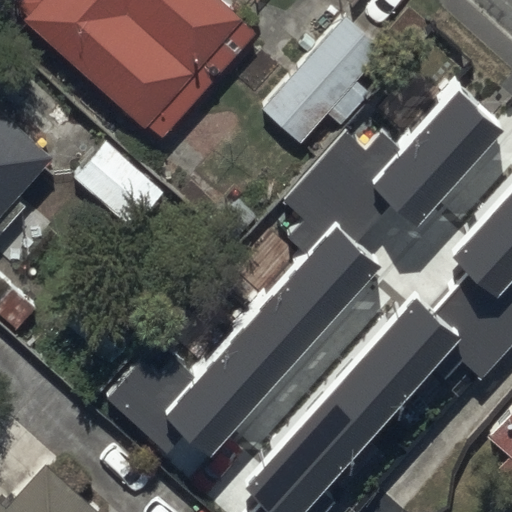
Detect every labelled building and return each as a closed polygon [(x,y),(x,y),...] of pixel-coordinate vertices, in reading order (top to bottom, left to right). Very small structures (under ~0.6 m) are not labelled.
[(238,33),(200,0),(20,0),(4,18),(143,140),(238,33)] [(342,27),(261,119),(299,152),(380,61),(342,27)] [(140,363),(108,399),(169,453),(190,430),(208,446),(375,256),(354,238),(390,197),(413,218),(499,120),(447,75),(372,161),(343,136),(286,201),(313,225),(170,389),(140,363)] [(0,218),(43,170),(0,131),(0,218)] [(103,137),(67,176),(125,230),(161,191),(103,137)] [(247,511),(306,511),(305,511),(452,350),(479,374),(511,338),(511,287),(509,285),(511,281),(511,180),(448,250),(472,271),(435,311),(414,292),(244,479),(263,496),(247,511)] [(206,338),(276,263),(247,236),(177,311),(206,338)] [(511,421),(491,446),(511,464),(511,466),(501,479),(511,488),(511,421)] [(77,511),(37,476),(4,511),(77,511)]
